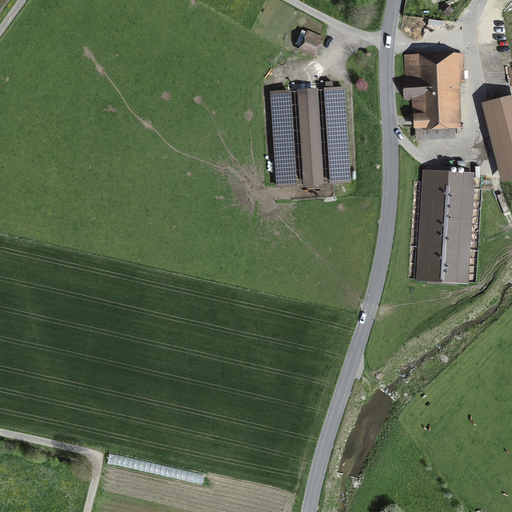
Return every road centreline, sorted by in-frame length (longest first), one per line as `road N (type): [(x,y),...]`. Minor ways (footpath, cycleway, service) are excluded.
road 1 (unclassified): [(309,511),(387,229),(388,43)]
road 2 (unclassified): [(87,511),(94,455),(0,431)]
